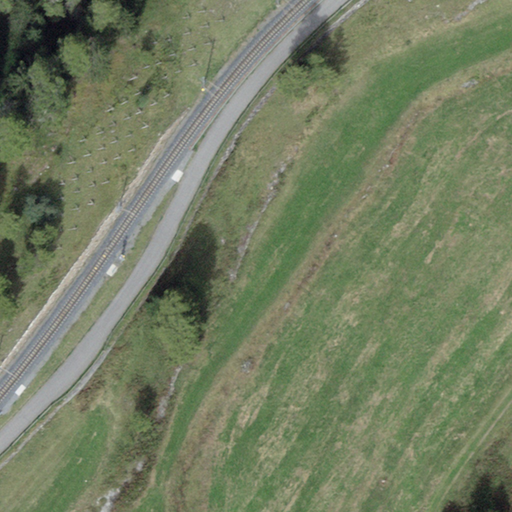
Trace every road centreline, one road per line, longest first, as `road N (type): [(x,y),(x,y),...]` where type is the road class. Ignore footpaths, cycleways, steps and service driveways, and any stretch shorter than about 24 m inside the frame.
road 1 (unclassified): [(0,444),(133,287),(223,123),(337,0)]
road 2 (track): [(511,394),(424,511)]
